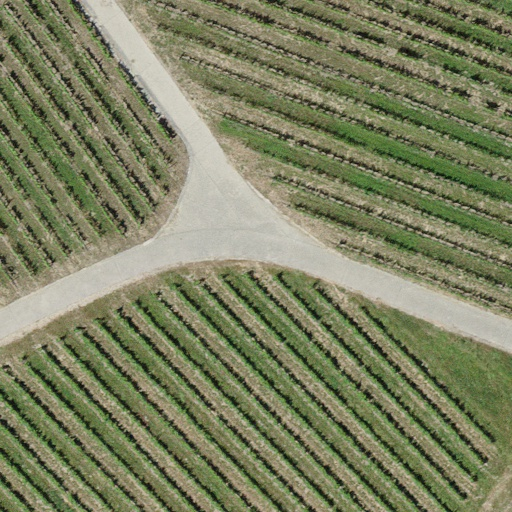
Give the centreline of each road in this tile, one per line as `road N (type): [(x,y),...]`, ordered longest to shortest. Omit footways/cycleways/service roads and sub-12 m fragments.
road 1 (track): [(511,338),(241,225),(129,258),(0,322)]
road 2 (track): [(86,0),(241,225)]
